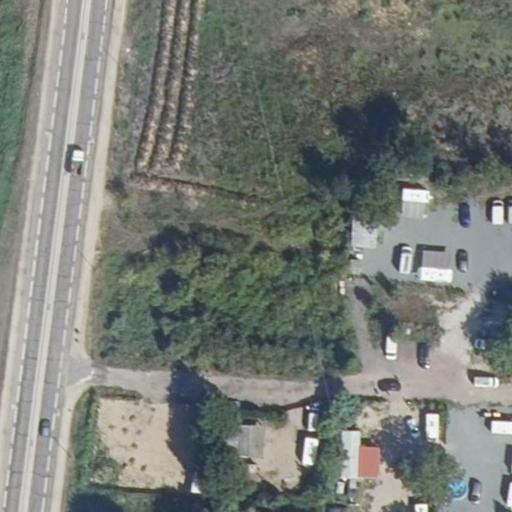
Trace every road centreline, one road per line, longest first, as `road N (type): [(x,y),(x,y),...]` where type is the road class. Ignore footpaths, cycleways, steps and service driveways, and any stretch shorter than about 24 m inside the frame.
road 1 (secondary): [(75,0),(11,511)]
road 2 (secondary): [(35,511),(99,0)]
road 3 (primary): [(511,39),(0,76)]
road 4 (primary): [(0,116),(511,82)]
road 5 (track): [(53,370),(511,388)]
